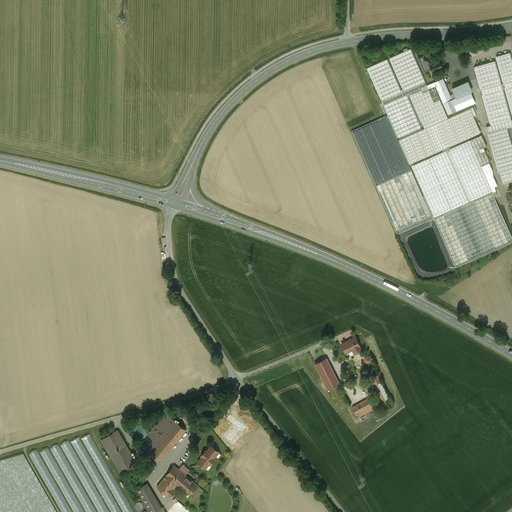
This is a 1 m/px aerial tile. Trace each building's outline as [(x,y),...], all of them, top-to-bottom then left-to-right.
[(411,50),(368,69),(382,101),(384,105),(398,138),(421,128),(407,96),(410,95),(424,128),(399,139),(410,163),(442,149),(443,152),(449,149),(448,146),(483,131),(476,106),(448,118),(434,87),(422,92),(420,88),(427,85),(411,50)] [(511,59),(510,52),(497,56),(498,60),(475,67),(491,125),(511,119),(511,59)] [(428,61),(425,60),(424,58),(423,60),(420,61),(425,71),(431,68),(429,64),(428,61)] [(439,61),(433,64),(432,63),(429,64),(431,68),(433,72),(442,68),(442,66),(443,65),(443,64),(443,63),(442,63),(442,62),(441,62),(440,62),(439,61)] [(452,100),(443,79),(427,85),(420,88),(422,92),(434,87),(436,86),(448,114),(457,110),(452,100)] [(467,82),(452,88),(457,98),(452,100),(457,110),(475,102),(470,91),(471,91),(467,82)] [(387,116),(352,131),(397,234),(432,218),(387,116)] [(511,119),(491,125),(486,127),(488,134),(488,133),(502,183),(511,180),(511,119)] [(495,197),(481,166),(490,162),(484,147),(487,146),(482,135),(449,149),(443,152),(414,165),(413,163),(410,164),(455,267),(511,241),(511,237),(510,233),(494,197),(495,197)] [(42,314),(41,306),(33,306),(33,314),(42,314)] [(31,316),(30,308),(22,309),(23,318),(25,318),(25,319),(28,318),(28,317),(31,316)] [(12,322),(21,321),(20,312),(12,312),(12,322)] [(357,341),(355,337),(351,339),(349,338),(348,340),(342,344),(346,353),(348,351),(349,350),(354,348),(356,352),(361,350),(359,346),(360,346),(359,344),(359,343),(358,341),(357,341)] [(363,359),(368,363),(372,359),(367,355),(363,359)] [(339,383),(326,358),(315,364),(328,389),(339,383)] [(393,405),(377,375),(371,379),(386,409),(393,405)] [(368,399),(352,407),(358,417),(378,407),(372,397),(368,399)] [(165,413),(141,442),(152,451),(176,422),(165,413)] [(45,418),(36,418),(36,429),(45,429),(45,418)] [(152,451),(162,459),(186,430),(176,422),(152,451)] [(146,434),(147,432),(146,429),(145,427),(142,425),(140,425),(137,425),(135,427),(133,429),(133,432),(133,435),(135,437),(137,439),(140,439),(143,438),(145,437),(146,434)] [(117,430),(101,440),(121,474),(137,464),(117,430)] [(109,471),(91,433),(82,436),(99,471),(105,469),(107,472),(109,471)] [(79,436),(72,440),(90,474),(95,472),(93,468),(95,467),(79,436)] [(211,446),(198,462),(205,468),(209,463),(211,464),(214,460),(213,459),(219,452),(216,450),(217,449),(214,447),(214,448),(211,446)] [(148,460),(137,474),(144,481),(156,466),(148,460)] [(198,485),(174,466),(157,487),(167,495),(171,498),(176,492),(180,487),(189,495),(198,485)] [(161,507),(147,483),(136,490),(149,511),(165,511),(162,507),(161,507)]
